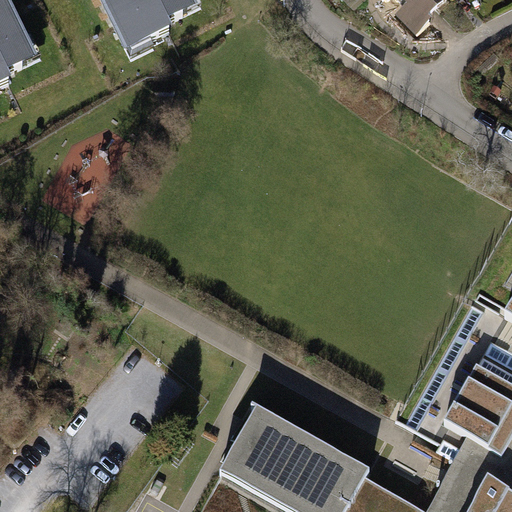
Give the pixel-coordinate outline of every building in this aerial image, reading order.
[(0,0),(0,94),(10,90),(5,80),(35,65),(2,0),(0,0)] [(191,0),(99,0),(129,60),(174,38),(169,29),(198,14),(191,0)] [(391,0),(418,28),(446,0),(391,0)] [(511,401),(472,381),(445,433),(507,464),(511,453),(511,401)] [(418,511),(258,412),(221,478),(281,511),(511,511),(511,500),(490,491),(495,482),(455,461),(429,511),(418,511)]
